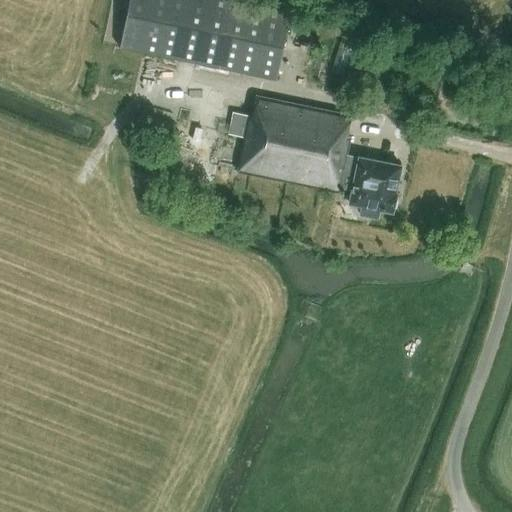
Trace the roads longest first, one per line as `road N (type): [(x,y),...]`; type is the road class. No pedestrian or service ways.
road 1 (unclassified): [(511,265),(452,456),(468,511)]
road 2 (track): [(175,77),(128,109),(83,182)]
